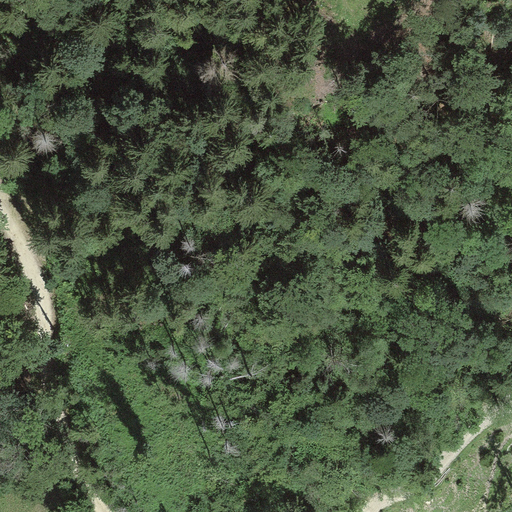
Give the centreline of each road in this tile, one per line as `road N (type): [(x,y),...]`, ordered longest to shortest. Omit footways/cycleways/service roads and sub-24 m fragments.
road 1 (track): [(0,222),(36,278),(51,402),(99,511)]
road 2 (track): [(369,511),(416,488),(479,425),(511,406)]
